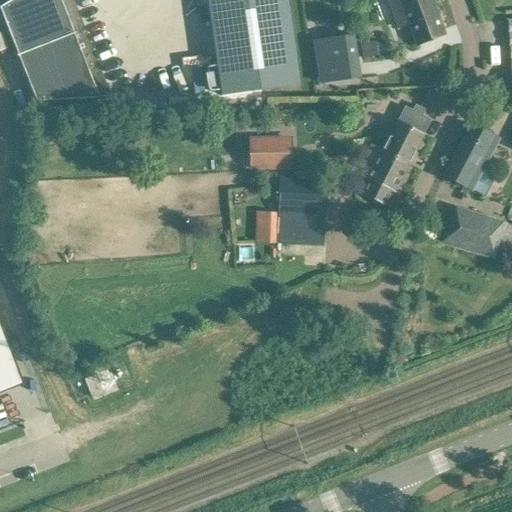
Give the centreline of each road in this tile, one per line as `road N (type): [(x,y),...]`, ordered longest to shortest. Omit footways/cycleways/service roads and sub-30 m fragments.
road 1 (residential): [(386,312),(419,200),(471,79),(470,41),(456,0)]
road 2 (tertiary): [(511,431),(382,481)]
